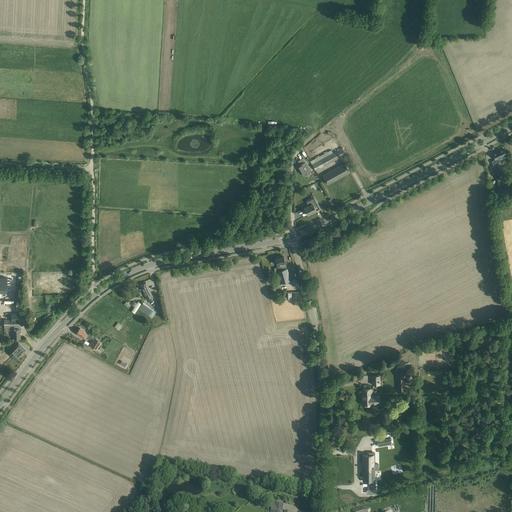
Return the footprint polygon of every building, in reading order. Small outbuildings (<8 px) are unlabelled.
[(342,148),(312,164),(315,170),(346,154),(342,148)] [(495,160),(496,159),(498,162),(501,160),(500,158),(506,155),(503,148),(492,153),(495,160)] [(305,162),(303,159),(298,162),(299,165),(297,166),(303,176),(311,171),(305,161),(305,162)] [(349,172),(344,163),(323,176),(327,184),(349,172)] [(504,174),(500,164),(494,166),(498,176),(504,174)] [(511,193),(511,187),(502,190),(504,196),(510,194),(511,193)] [(509,198),(497,200),(499,208),(511,205),(509,198)] [(318,205),(315,199),(307,203),(308,206),(304,208),(308,215),(316,210),(314,207),(318,205)] [(277,271),(280,283),(291,280),(287,268),(285,262),(283,256),(280,257),(279,256),(276,257),(276,258),(275,258),(277,265),(279,271),(277,271)] [(153,297),(146,283),(140,285),(147,300),(153,297)] [(132,311),(135,313),(141,304),(138,302),(132,311)] [(136,314),(149,323),(151,320),(148,317),(153,310),(143,303),(136,314)] [(12,319),(4,320),(4,328),(10,328),(10,326),(19,326),(19,321),(12,321),(12,319)] [(119,321),(115,326),(120,330),(123,325),(119,321)] [(89,334),(80,328),(76,333),(86,340),(89,334)] [(95,337),(90,344),(98,349),(102,341),(95,337)] [(25,350),(19,343),(16,346),(18,348),(16,350),(15,349),(11,354),(16,360),(20,355),(25,350)] [(411,384),(410,379),(403,380),(403,371),(397,371),(398,392),(404,392),(403,384),(411,384)] [(482,383),(477,384),(479,391),(484,389),(484,390),(496,386),(494,379),(482,382),(482,383)] [(371,396),(371,388),(363,389),(363,399),(362,399),(362,405),(367,404),(367,406),(370,406),(370,405),(372,405),(372,404),(379,404),(379,396),(371,396)] [(453,390),(453,405),(461,405),(461,390),(453,390)] [(389,438),(377,440),(378,446),(384,445),(385,445),(390,444),(389,439),(389,438)] [(363,468),(363,470),(381,470),(381,469),(378,469),(378,463),(374,463),(374,452),(368,452),(368,455),(363,455),(363,464),(364,464),(364,468),(363,468)] [(374,481),(374,470),(381,470),(363,470),(363,481),(368,481),(368,490),(375,490),(375,482),(373,482),(373,481),(374,481)] [(271,507),(270,511),(282,511),(283,504),(275,503),(275,507),(271,507)]
